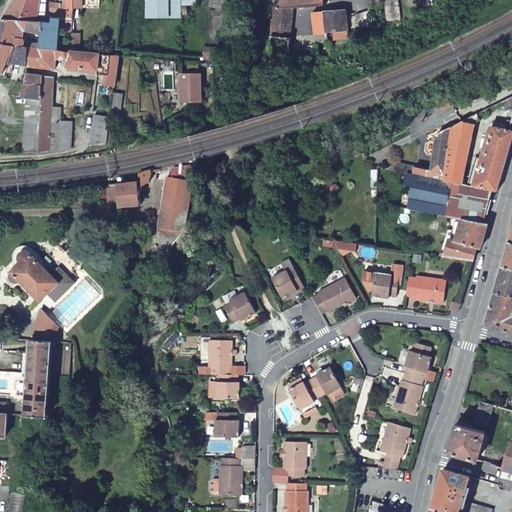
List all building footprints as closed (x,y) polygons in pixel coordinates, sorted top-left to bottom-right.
[(14,0),(3,19),(44,20),(61,20),(61,16),(41,16),(41,0),(14,0)] [(275,6),(270,74),(289,75),(292,36),(288,36),(290,5),(327,2),(326,0),(282,0),(279,6),(275,6)] [(386,0),(387,4),(388,20),(402,19),(400,0),(386,0)] [(296,36),(295,54),(316,53),(316,58),(330,58),(328,32),(332,32),(332,34),(344,33),(344,31),(348,30),(346,10),(314,13),(315,34),(296,36)] [(360,30),(373,27),(370,12),(369,13),(357,16),(360,30)] [(2,20),(0,28),(0,42),(25,45),(26,40),(24,36),(18,36),(19,28),(24,29),(43,31),(44,20),(3,19),(2,20)] [(36,46),(59,48),(61,20),(44,20),(43,31),(42,38),(37,38),(36,46)] [(8,63),(27,64),(28,45),(25,45),(0,42),(0,73),(4,75),(8,63)] [(111,72),(110,81),(118,81),(121,53),(59,48),(36,46),(28,45),(27,64),(33,65),(57,67),(58,56),(70,57),(69,64),(100,67),(100,70),(111,72)] [(200,85),(203,85),(203,71),(182,70),(181,99),(199,100),(200,85)] [(46,153),(59,151),(61,121),(60,121),(61,103),(53,102),(55,87),(51,75),(32,73),(26,72),(25,80),(25,83),(42,83),(41,96),(39,130),(39,146),(38,153),(46,153)] [(29,95),(41,96),(42,83),(25,83),(23,94),(29,95)] [(128,89),(118,88),(116,108),(126,109),(128,89)] [(23,148),(39,146),(39,130),(41,96),(29,95),(25,128),(23,148)] [(96,111),(92,141),(107,143),(111,113),(96,111)] [(480,125),(476,118),(461,125),(452,130),(443,181),(408,175),(405,185),(414,188),(411,201),(436,207),(435,214),(462,219),(484,223),(493,191),(472,187),(465,185),(461,185),(474,127),(480,125)] [(511,141),(511,130),(511,131),(496,128),(492,140),(485,139),(472,187),(493,191),(497,192),(511,141)] [(392,172),(408,175),(443,181),(452,130),(437,136),(436,143),(431,143),(427,145),(426,152),(428,157),(433,158),(430,172),(397,167),(392,172)] [(148,173),(148,170),(138,171),(139,178),(118,180),(120,205),(138,203),(137,184),(139,183),(142,182),(145,180),(147,177),(148,173)] [(191,183),(165,177),(156,226),(180,230),(191,183)] [(484,223),(462,219),(456,243),(476,248),(481,249),(487,224),(484,223)] [(442,258),(472,261),(476,248),(456,243),(447,241),(442,258)] [(511,242),(509,242),(503,265),(511,267),(511,242)] [(332,245),(340,259),(348,254),(353,255),(354,247),(332,245)] [(60,265),(50,274),(30,253),(26,253),(23,253),(21,256),(20,259),(22,263),(12,272),(11,275),(11,277),(13,279),(15,280),(17,280),(20,280),(40,300),(48,293),(56,301),(76,282),(60,265)] [(511,267),(503,265),(495,292),(511,296),(511,267)] [(364,273),(363,281),(370,293),(373,294),(372,297),(388,300),(389,297),(396,299),(398,280),(401,280),(403,268),(392,267),(391,276),(364,273)] [(272,280),(284,301),(298,293),(297,290),(303,287),(294,271),(288,274),(287,273),(272,280)] [(416,280),(408,279),(406,298),(414,298),(414,301),(444,305),(447,281),(416,278),(416,280)] [(312,299),(322,316),(328,312),(329,314),(355,299),(344,279),(318,294),(319,296),(312,299)] [(511,296),(495,292),(486,322),(488,326),(511,332),(511,296)] [(258,316),(247,295),(240,299),(240,298),(236,293),(224,300),(229,307),(227,309),(236,325),(242,322),(243,324),(258,316)] [(452,300),(450,308),(458,311),(460,303),(452,300)] [(175,335),(162,349),(165,352),(178,338),(175,335)] [(52,340),(31,338),(30,349),(28,372),(50,374),(52,340)] [(246,378),(246,371),(232,371),(233,359),(237,359),(237,354),(233,354),(233,344),(210,343),(209,370),(211,370),(211,377),(218,377),(230,378),(238,378),(246,378)] [(408,367),(406,374),(424,380),(434,383),(436,375),(428,373),(432,358),(430,357),(432,348),(416,344),(413,352),(410,352),(406,366),(408,367)] [(319,378),(312,382),(322,398),(329,394),(330,396),(344,388),(332,368),(318,376),(319,378)] [(50,374),(28,372),(25,409),(25,411),(25,414),(46,417),(50,374)] [(424,380),(406,374),(404,381),(402,381),(394,409),(416,415),(424,387),(422,387),(424,380)] [(230,378),(218,377),(218,385),(216,385),(215,401),(238,402),(239,386),(237,386),(238,378),(230,378)] [(322,398),(312,382),(306,385),(305,383),(291,391),(303,411),(317,404),(316,401),(322,398)] [(494,406),(481,402),(475,422),(488,426),(494,406)] [(238,416),(219,415),(219,422),(216,422),(216,440),(240,440),(240,423),(238,423),(238,416)] [(402,459),(410,429),(389,423),(381,452),(387,454),(383,468),(396,470),(399,458),(402,459)] [(485,433),(457,425),(449,452),(477,461),(485,433)] [(503,468),(511,470),(511,442),(503,468)] [(289,486),(289,478),(305,479),(305,471),(307,471),(308,446),(284,444),(284,471),(274,471),(274,486),(288,486),(289,486)] [(182,451),(173,451),(175,459),(182,459),(182,451)] [(242,462),(256,462),(257,451),(243,451),(243,452),(237,452),(237,462),(242,462)] [(237,462),(223,461),(223,469),(220,469),(220,497),(243,498),(244,469),(242,469),(242,462),(237,462)] [(471,476),(444,468),(433,506),(452,511),(493,511),(494,509),(468,501),(471,491),(467,490),(471,476)] [(289,486),(288,486),(288,494),(286,494),(285,511),(308,511),(309,494),(307,494),(307,486),(289,486)]
